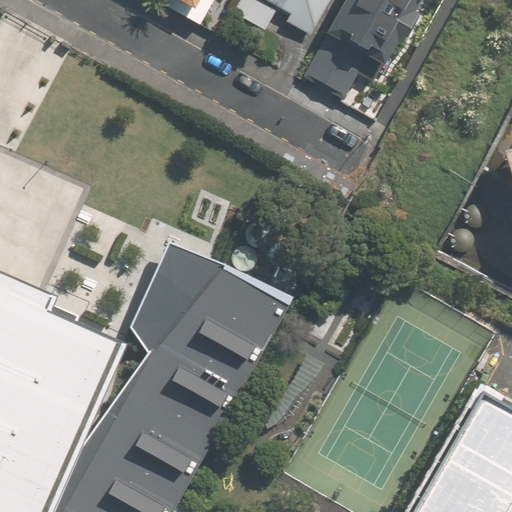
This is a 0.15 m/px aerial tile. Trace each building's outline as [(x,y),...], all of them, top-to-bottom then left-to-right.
[(288,20),(312,34),(331,0),(241,0),(235,12),(263,28),(277,4),(292,13),(288,20)] [(420,45),(407,38),(428,0),(344,0),(302,75),(338,96),(360,59),(399,81),(420,45)] [(365,68),(346,103),(376,120),(396,86),(365,68)] [(511,145),(501,149),(511,186),(511,145)] [(99,192),(93,207),(131,222),(137,207),(99,192)] [(163,511),(289,292),(169,234),(130,320),(152,349),(82,433),(45,511),(163,511)] [(57,296),(0,270),(0,511),(45,511),(82,433),(125,339),(52,306),(57,296)] [(325,354),(310,346),(288,387),(256,404),(252,411),(270,421),(295,410),(325,354)] [(511,511),(511,396),(482,380),(408,511),(511,511)] [(185,511),(191,503),(180,498),(171,511),(185,511)]
